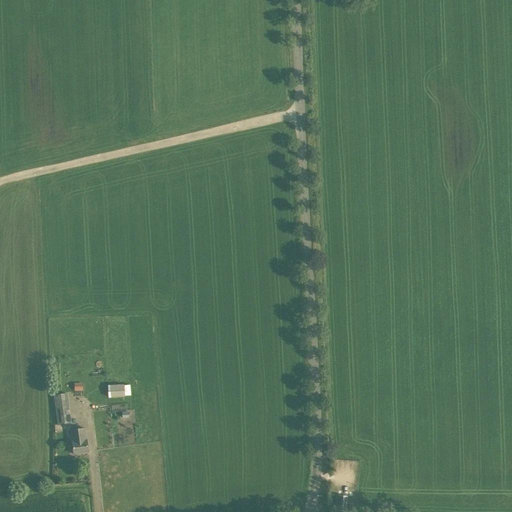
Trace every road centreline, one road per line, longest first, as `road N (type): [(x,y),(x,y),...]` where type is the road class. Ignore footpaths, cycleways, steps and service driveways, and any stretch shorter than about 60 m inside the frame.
road 1 (unclassified): [(311,511),(319,469),(300,0)]
road 2 (unknown): [(304,109),(0,179)]
